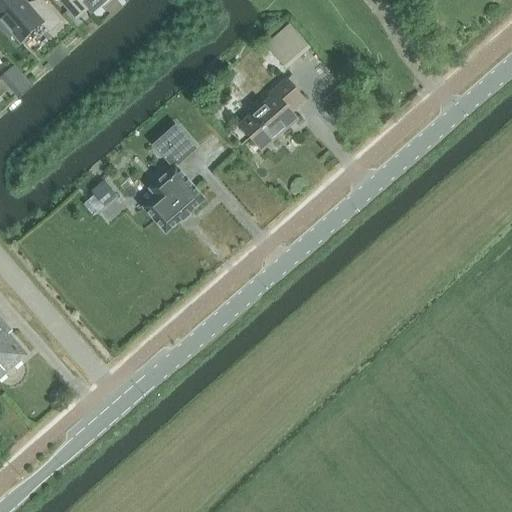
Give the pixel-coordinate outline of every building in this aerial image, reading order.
[(23,0),(3,0),(0,3),(0,18),(1,20),(0,21),(0,25),(11,38),(14,35),(21,43),(43,25),(50,33),(62,23),(42,1),(32,9),(23,0)] [(58,0),(77,21),(88,11),(82,4),(86,0),(58,0)] [(291,23),(266,44),(287,69),(312,47),(291,23)] [(241,126),(262,151),(276,138),(276,137),(282,132),(283,133),(298,119),(291,112),(305,100),(287,80),(269,96),(272,99),(241,126)] [(197,149),(187,137),(177,126),(165,136),(164,137),(183,160),(184,161),(197,149)] [(156,198),(143,208),(165,234),(182,220),(184,223),(185,222),(183,220),(189,215),(191,217),(192,216),(190,214),(206,201),(183,176),(175,166),(149,189),(156,198)] [(114,193),(104,182),(92,193),(102,204),(114,193)] [(0,380),(28,356),(0,323),(0,380)]
